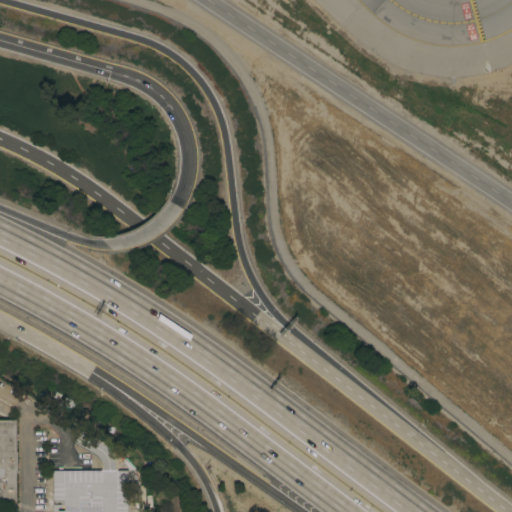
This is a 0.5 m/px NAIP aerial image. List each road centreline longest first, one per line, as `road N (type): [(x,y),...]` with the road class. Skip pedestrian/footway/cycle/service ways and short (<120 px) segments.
road 1 (motorway): [(410,511),(186,345),(0,236)]
road 2 (motorway): [(254,288),(239,250),(217,114),(192,73),(150,44),(0,0)]
road 3 (motorway): [(0,279),(157,371),(346,511)]
road 4 (motorway): [(278,335),(94,193),(0,140)]
road 5 (motorway): [(507,511),(278,335)]
road 6 (motorway): [(0,41),(132,79),(168,106)]
road 7 (motorway): [(120,387),(265,485)]
road 8 (motorway): [(0,316),(120,387)]
